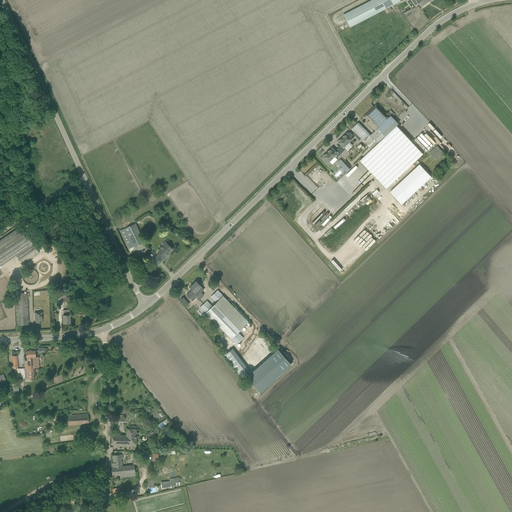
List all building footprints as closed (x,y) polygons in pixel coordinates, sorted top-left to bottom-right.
[(400,0),(372,0),(344,15),(351,27),(401,1),(400,0)] [(391,115),(388,112),(386,115),(383,111),(381,109),(376,104),(374,107),(366,115),(370,120),(378,128),(381,126),(386,120),(390,124),(392,123),(395,119),(391,115)] [(369,146),(376,139),(372,135),(371,135),(358,123),(352,129),(369,146)] [(362,154),(364,156),(360,160),(387,188),(423,154),(397,126),(385,136),(378,143),(376,141),(362,154)] [(351,137),(353,136),(350,132),(348,134),(347,133),(338,142),(344,148),(353,139),(351,137)] [(429,149),(436,143),(431,137),(428,140),(427,139),(423,142),(421,139),(420,140),(422,143),(421,144),(422,146),(424,144),(429,149)] [(429,154),(435,159),(436,160),(443,152),(437,146),(429,154)] [(328,162),(329,163),(335,157),(336,159),(340,155),(332,148),(323,157),(325,159),(324,160),(327,164),(328,162)] [(350,169),(344,163),(341,166),(347,172),(350,169)] [(402,205),(431,177),(432,177),(420,164),(420,165),(390,192),(402,205)] [(363,206),(371,199),(367,195),(360,201),(363,206)] [(135,224),(124,229),(120,231),(129,249),(133,247),(144,242),(135,224)] [(0,266),(16,256),(21,265),(39,253),(21,226),(0,240),(0,266)] [(172,249),(166,243),(165,241),(161,245),(163,246),(158,251),(160,253),(153,259),(158,265),(168,256),(167,255),(172,249)] [(204,290),(196,281),(190,287),(195,292),(198,295),(201,292),(204,290)] [(243,338),(238,332),(242,328),(248,322),(217,290),(211,297),(214,300),(216,301),(212,306),(207,301),(200,307),(237,344),(243,338)] [(63,303),(75,302),(74,296),(66,297),(66,292),(56,294),(57,299),(63,299),(63,303)] [(27,293),(16,294),(18,325),(29,325),(27,293)] [(35,313),(35,317),(36,317),(36,323),(42,322),(42,319),(43,319),(42,312),(35,313)] [(234,348),(225,354),(240,377),(249,371),(234,348)] [(291,362),(278,348),(248,375),(261,389),(291,362)] [(35,349),(26,350),(27,358),(27,368),(25,368),(25,378),(35,378),(34,357),(36,357),(35,349)] [(81,423),(89,423),(88,414),(70,415),(70,416),(66,417),(67,425),(81,424),(81,423)] [(153,428),(151,430),(148,433),(150,436),(152,439),(156,436),(154,434),(155,433),(155,434),(157,433),(153,428)] [(120,434),(111,433),(111,445),(136,446),(136,429),(127,429),(127,437),(120,436),(120,434)] [(140,464),(140,458),(141,458),(141,454),(133,454),(133,460),(133,464),(139,464),(140,464)] [(125,473),(126,473),(126,476),(125,476),(130,476),(130,472),(135,472),(134,466),(129,467),(129,466),(122,467),(122,466),(121,461),(121,458),(122,458),(121,455),(113,455),(113,462),(113,467),(112,468),(113,474),(125,473)] [(176,485),(176,484),(180,484),(179,478),(169,479),(169,481),(163,482),(164,487),(170,487),(170,486),(176,485)]
